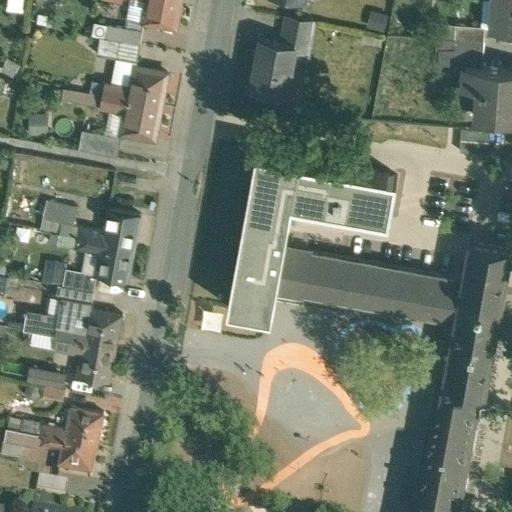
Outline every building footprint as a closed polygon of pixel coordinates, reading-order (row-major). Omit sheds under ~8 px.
[(18,10),(19,0),(4,0),(3,8),(18,10)] [(181,0),(148,0),(145,21),(176,26),(181,0)] [(511,0),(498,0),(497,27),(511,28),(511,0)] [(314,19),(289,14),(284,40),(297,42),(296,48),(308,51),(314,19)] [(486,25),(456,23),(455,37),(485,39),(486,25)] [(144,31),(109,25),(107,37),(141,43),(144,31)] [(107,37),(102,36),(99,53),(138,60),(141,43),(107,37)] [(284,40),(263,36),(253,87),(286,93),(290,72),(292,73),(296,48),(297,42),(284,40)] [(455,37),(438,37),(437,48),(455,48),(455,37)] [(485,39),(455,37),(455,48),(454,63),(467,64),(467,63),(484,65),(485,39)] [(511,67),(484,65),(467,63),(467,64),(465,85),(482,87),(484,88),(482,114),(476,114),(476,115),(511,117),(511,67)] [(168,72),(136,66),(132,88),(107,83),(105,94),(162,104),(168,72)] [(105,94),(65,87),(63,98),(103,105),(105,94)] [(162,104),(105,94),(103,105),(127,110),(123,131),(156,137),(162,105),(162,104)] [(490,129),(462,127),(460,151),(488,153),(490,129)] [(122,136),(83,129),(79,148),(119,156),(122,136)] [(464,279),(285,245),(301,157),(259,149),(229,311),(230,312),(232,306),(271,314),(270,319),(272,320),(278,286),(457,320),(421,511),(464,511),(499,320),(501,321),(506,294),(504,294),(511,252),(511,245),(472,238),(464,279)] [(78,207),(48,201),(45,218),(62,221),(60,231),(71,233),(71,234),(79,236),(81,226),(75,224),(78,207)] [(141,214),(109,209),(105,230),(81,226),(79,236),(135,246),(141,214)] [(71,234),(60,232),(58,243),(77,246),(79,236),(71,234)] [(135,246),(79,236),(77,246),(102,251),(97,273),(129,279),(135,246)] [(97,278),(66,272),(63,284),(94,290),(97,278)] [(122,313),(91,307),(87,329),(62,324),(61,329),(60,333),(60,335),(117,345),(122,313)] [(62,315),(28,311),(25,327),(60,333),(61,329),(60,328),(62,315)] [(117,345),(60,335),(58,345),(83,350),(79,371),(110,377),(117,345)] [(58,382),(59,367),(22,365),(21,380),(58,382)] [(65,389),(45,385),(44,394),(63,398),(65,389)] [(68,427),(44,422),(42,432),(41,433),(98,444),(104,412),(72,405),(68,427)] [(44,421),(25,418),(23,424),(23,428),(42,432),(44,422),(44,421)] [(41,433),(9,427),(3,456),(19,459),(22,442),(39,445),(41,433)] [(98,444),(41,433),(39,445),(63,449),(59,470),(93,477),(99,444),(98,444)] [(68,481),(41,476),(38,489),(65,494),(68,481)]
